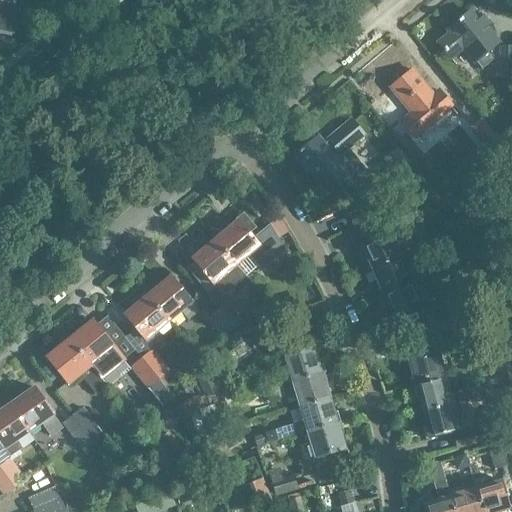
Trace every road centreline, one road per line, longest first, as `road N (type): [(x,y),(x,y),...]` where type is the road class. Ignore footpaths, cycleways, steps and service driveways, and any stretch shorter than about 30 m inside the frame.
road 1 (residential): [(390,511),(374,410),(346,323),(281,198),(234,137)]
road 2 (residential): [(0,324),(234,137)]
road 3 (residential): [(234,137),(397,0)]
road 4 (tertiary): [(0,102),(128,0)]
